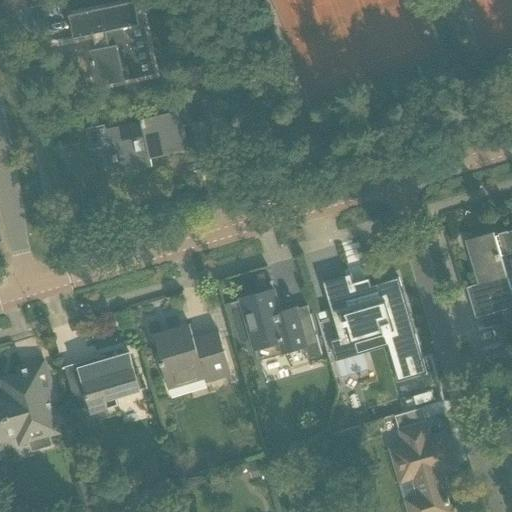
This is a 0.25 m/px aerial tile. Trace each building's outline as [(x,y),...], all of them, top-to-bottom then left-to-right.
[(92,35),(94,42),(99,41),(100,49),(88,52),(93,76),(113,72),(115,82),(113,82),(114,83),(137,78),(127,27),(138,25),(134,3),(68,16),(73,39),(92,35)] [(211,96),(202,98),(205,109),(214,107),(211,96)] [(110,125),(104,126),(108,147),(113,146),(115,156),(113,156),(114,163),(117,162),(119,173),(151,166),(151,167),(152,167),(149,154),(157,153),(158,155),(158,156),(159,156),(160,156),(161,157),(188,151),(188,150),(186,150),(184,143),(185,142),(179,112),(144,119),(141,119),(142,122),(111,128),(110,125)] [(511,231),(508,233),(508,231),(498,234),(498,235),(495,236),(494,232),(465,241),(478,284),(473,286),(474,287),(477,296),(469,298),(476,318),(511,307),(511,293),(501,257),(511,253),(511,231)] [(351,275),(323,283),(329,302),(339,339),(331,342),(335,356),(337,356),(336,355),(356,350),(354,343),(355,343),(355,342),(368,338),(368,339),(370,338),(384,333),(385,336),(388,335),(395,359),(396,365),(394,366),(399,382),(426,373),(398,279),(371,287),(371,289),(356,293),(353,284),(351,275)] [(272,292),(230,304),(231,305),(240,302),(257,362),(258,362),(282,355),(283,355),(305,348),(308,359),(321,355),(307,306),(296,309),(295,307),(280,312),(271,282),(270,282),(272,292)] [(325,311),(317,313),(319,321),(327,319),(325,311)] [(181,327),(154,335),(162,363),(160,364),(166,383),(168,389),(169,394),(189,388),(188,383),(204,379),(205,383),(231,376),(224,351),(219,332),(193,340),(191,330),(189,325),(181,327)] [(337,356),(335,356),(336,361),(387,346),(394,366),(396,365),(395,359),(388,335),(385,336),(384,333),(370,338),(368,339),(368,338),(355,342),(355,343),(354,343),(356,350),(336,355),(337,356)] [(73,396),(84,393),(91,414),(118,406),(116,398),(140,391),(129,353),(104,360),(103,357),(105,357),(105,355),(100,357),(101,357),(63,368),(63,369),(64,369),(73,396)] [(0,441),(8,439),(10,439),(17,437),(19,445),(30,442),(33,452),(52,446),(49,436),(60,433),(51,402),(56,401),(52,387),(50,381),(44,361),(17,369),(18,373),(1,379),(4,391),(6,397),(0,398),(0,441)] [(421,394),(416,396),(417,400),(418,406),(431,402),(434,401),(431,390),(426,392),(421,394)] [(451,511),(440,471),(444,469),(442,461),(451,459),(444,434),(430,438),(426,424),(400,431),(405,446),(391,450),(401,483),(414,479),(419,497),(406,501),(409,511),(451,511)] [(368,425),(356,429),(358,437),(370,434),(368,425)] [(261,458),(247,462),(252,479),(266,475),(261,458)] [(189,463),(178,467),(181,478),(193,475),(189,463)] [(88,481),(75,485),(78,497),(76,498),(79,509),(95,505),(88,481)]
